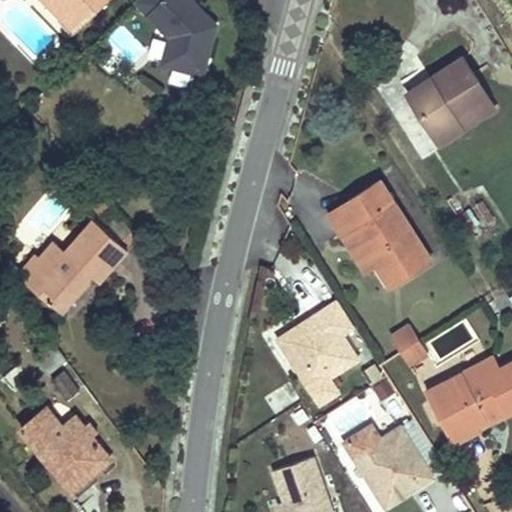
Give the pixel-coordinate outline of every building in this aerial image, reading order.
[(76,23),(55,0),(36,0),(66,34),(76,23)] [(55,0),(76,23),(102,0),(55,0)] [(219,27),(194,0),(136,0),(133,4),(168,42),(163,67),(209,77),(219,27)] [(413,99),(441,147),(466,132),(459,120),(490,102),(464,58),(432,76),(437,85),(413,99)] [(437,85),(432,76),(408,90),(413,99),(437,85)] [(459,120),(466,132),(497,114),(490,102),(459,120)] [(29,134),(37,128),(30,117),(21,123),(29,134)] [(434,263),(380,177),(327,210),(341,235),(354,227),(376,265),(390,290),(434,263)] [(52,310),(80,281),(86,287),(93,279),(97,283),(125,255),(91,221),(61,251),(55,245),(41,259),(28,272),(43,286),(36,293),(52,310)] [(376,265),(354,227),(341,235),(364,273),(376,265)] [(15,272),(36,293),(43,286),(28,272),(41,259),(34,253),(15,272)] [(80,281),(52,310),(57,315),(86,287),(80,281)] [(283,350),(318,406),(341,392),(331,376),(359,359),(345,336),(353,331),(334,300),(309,315),(313,322),(302,329),(299,326),(297,323),(289,328),(297,341),(283,350)] [(309,315),(297,323),(299,326),(302,329),(313,322),(309,315)] [(297,341),(289,328),(275,336),(283,350),(297,341)] [(410,328),(390,340),(398,354),(418,342),(410,328)] [(43,331),(28,344),(38,356),(54,344),(43,331)] [(427,358),(418,342),(398,354),(407,371),(427,358)] [(491,357),(456,376),(461,385),(478,376),(481,381),(498,371),(491,357)] [(75,381),(60,361),(48,371),(62,392),(75,381)] [(456,376),(426,392),(454,445),(481,431),(474,419),(499,406),(506,418),(511,414),(511,363),(498,371),(481,381),(478,376),(461,385),(456,376)] [(393,387),(386,376),(373,385),(380,395),(393,387)] [(45,397),(18,418),(63,478),(103,447),(90,429),(95,425),(84,411),(80,415),(71,405),(58,416),(45,397)] [(347,440),(385,506),(408,494),(408,484),(417,479),(421,486),(433,479),(403,427),(383,439),(375,425),(347,440)] [(331,511),(312,457),(272,471),(286,511),(331,511)] [(408,494),(421,486),(417,479),(408,484),(408,494)]
